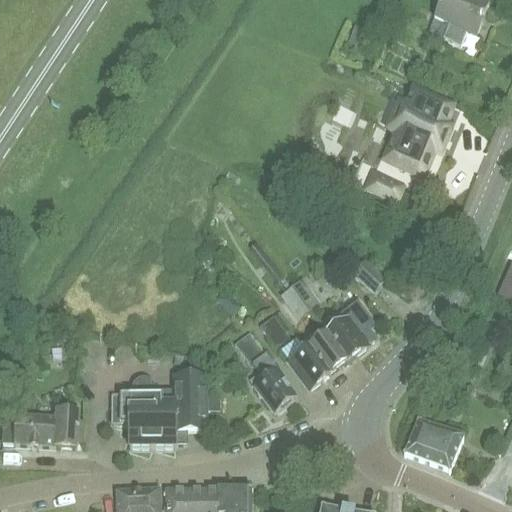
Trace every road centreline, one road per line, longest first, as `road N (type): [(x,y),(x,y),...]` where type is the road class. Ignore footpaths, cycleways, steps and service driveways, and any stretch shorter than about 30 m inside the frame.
road 1 (residential): [(0,498),(227,468),(364,422)]
road 2 (unclassified): [(364,422),(379,388),(434,324),(511,146)]
road 3 (primary): [(0,137),(90,0)]
road 4 (unclassified): [(479,511),(378,465),(364,422)]
